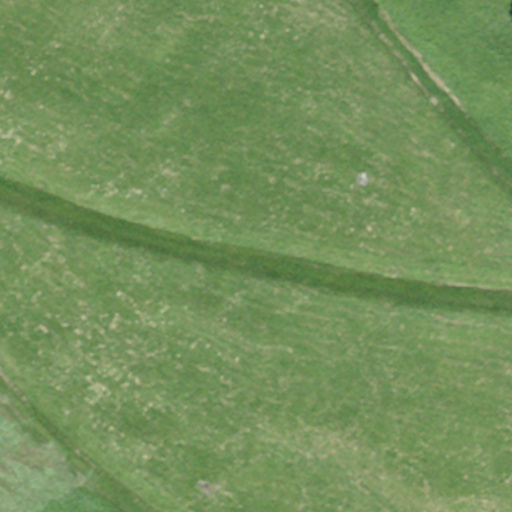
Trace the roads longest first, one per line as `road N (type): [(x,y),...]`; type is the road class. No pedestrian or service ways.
road 1 (track): [(0,186),(381,291),(511,303)]
road 2 (track): [(511,172),(362,0)]
road 3 (track): [(146,511),(0,366)]
